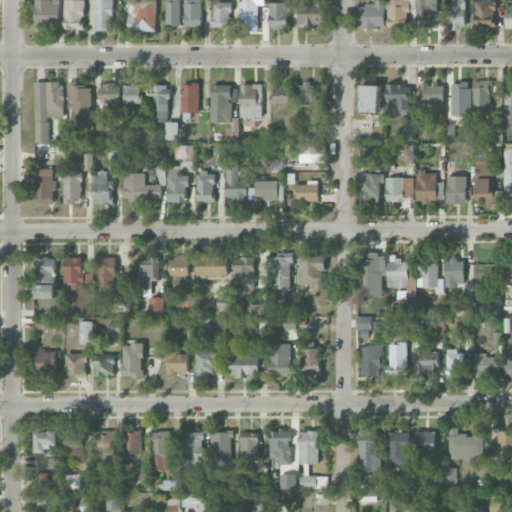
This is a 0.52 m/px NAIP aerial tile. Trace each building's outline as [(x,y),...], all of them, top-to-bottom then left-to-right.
[(60,26),(59,0),(36,0),(37,26),(60,26)] [(84,0),(64,0),(64,29),(84,29),(84,0)] [(94,0),(95,30),(113,30),(112,0),(94,0)] [(156,32),(157,0),(131,0),(131,12),(129,12),(128,31),(156,32)] [(166,0),(167,27),(181,26),(180,0),(166,0)] [(202,26),(201,0),(184,0),(185,27),(202,26)] [(264,0),(240,0),(241,31),(259,30),(259,5),(264,5),(264,0)] [(358,28),(384,29),(385,0),(373,0),(373,5),(359,5),(358,28)] [(387,0),(387,27),(408,27),(408,0),(387,0)] [(416,0),(417,27),(436,27),(436,0),(416,0)] [(447,0),(447,28),(465,29),(465,0),(447,0)] [(475,0),(475,27),(495,27),(495,1),(475,0)] [(231,28),(232,2),(214,1),(213,27),(231,28)] [(300,25),(323,24),(323,1),(299,1),(300,25)] [(288,2),(269,3),(270,29),(289,29),(288,2)] [(92,128),(92,86),(77,86),(77,81),(68,81),(68,101),(74,101),(74,128),(92,128)] [(491,113),(491,81),(474,81),(473,112),(491,113)] [(35,142),(50,142),(50,117),(64,117),(64,82),(35,82),(35,142)] [(183,113),(200,113),(199,83),(182,83),(183,113)] [(300,83),(300,103),(314,103),(315,83),(300,83)] [(451,83),(452,116),(471,115),(471,83),(451,83)] [(101,103),(111,103),(111,114),(121,113),(120,84),(101,84),(101,103)] [(241,117),(262,117),(263,84),(241,84),(241,117)] [(387,84),(387,108),(409,109),(409,84),(387,84)] [(421,102),(444,103),(445,84),(422,84),(421,102)] [(124,85),(124,104),(142,104),(142,85),(124,85)] [(211,112),(216,112),(216,123),(230,123),(229,133),(239,133),(239,117),(232,117),(233,85),(212,85),(211,112)] [(360,111),(380,112),(380,86),(361,85),(360,111)] [(289,104),(290,86),(272,86),(272,103),(289,104)] [(104,114),(95,114),(96,130),(104,130),(104,114)] [(179,122),(166,122),(166,139),(179,140),(179,122)] [(310,162),(324,162),(325,135),(310,134),(310,143),(310,144),(310,162)] [(108,169),(122,169),(122,149),(108,149),(108,169)] [(84,154),(83,170),(92,170),(92,154),(84,154)] [(283,171),(283,159),(269,159),(269,171),(283,171)] [(238,163),(226,163),(227,201),(253,201),(252,180),(239,181),(238,163)] [(511,163),(504,163),(503,203),(511,203),(511,163)] [(37,203),(55,203),(54,168),(36,169),(37,203)] [(188,202),(189,175),(180,175),(180,168),(168,168),(168,201),(188,202)] [(417,202),(437,202),(437,173),(426,173),(426,169),(417,169),(417,202)] [(65,202),(82,202),(82,172),(64,172),(65,202)] [(198,202),(215,202),(214,172),(197,172),(198,202)] [(112,204),(112,181),(107,181),(107,173),(94,173),(93,204),(112,204)] [(145,173),(124,173),(124,199),(162,199),(162,184),(146,185),(145,173)] [(381,173),(362,173),(361,199),(380,200),(381,173)] [(467,176),(448,176),(447,203),(466,203),(467,176)] [(386,201),(405,201),(405,196),(414,197),(414,178),(387,177),(386,201)] [(493,203),(493,178),(475,178),(476,204),(493,203)] [(255,199),(283,199),(283,181),(255,181),(255,199)] [(318,201),(317,182),(294,183),(295,201),(318,201)] [(501,202),(502,191),(494,190),(494,202),(501,202)] [(381,253),(360,252),(360,297),(381,297),(381,253)] [(197,276),(228,276),(228,254),(198,253),(197,276)] [(292,289),(291,253),(283,253),(283,256),(273,257),(273,289),(292,289)] [(189,275),(189,256),(169,256),(169,275),(189,275)] [(233,257),(235,290),(256,290),(255,256),(233,257)] [(323,284),(324,256),(300,256),(299,284),(323,284)] [(85,258),(65,257),(64,282),(73,282),(73,289),(84,289),(85,258)] [(117,285),(116,257),(96,257),(97,286),(117,285)] [(56,299),(55,258),(35,259),(36,299),(56,299)] [(160,281),(160,259),(139,258),(139,289),(152,289),(153,281),(160,281)] [(465,259),(446,259),(445,285),(464,286),(465,259)] [(409,260),(388,260),(387,288),(408,288),(409,260)] [(419,287),(438,286),(438,260),(419,261),(419,287)] [(195,307),(195,295),(183,294),(183,307),(195,307)] [(165,314),(165,297),(151,297),(151,313),(165,314)] [(216,315),(229,315),(229,303),(216,302),(216,315)] [(451,316),(475,316),(475,303),(452,303),(451,316)] [(267,304),(251,304),(250,316),(267,316),(267,304)] [(356,329),(373,329),(373,316),(356,316),(356,329)] [(432,341),(444,341),(444,317),(433,317),(432,341)] [(80,344),(92,345),(92,321),(81,321),(80,344)] [(121,333),(121,323),(109,322),(109,332),(121,333)] [(315,341),(302,342),(302,373),(321,373),(321,348),(315,348),(315,341)] [(123,344),(124,378),(144,377),(144,344),(123,344)] [(292,344),(271,344),(270,375),(291,375),(292,344)] [(389,344),(388,375),(406,376),(407,344),(389,344)] [(361,376),(382,376),(382,346),(362,345),(361,376)] [(416,375),(439,374),(439,348),(415,349),(416,375)] [(228,375),(259,376),(260,356),(244,356),(244,350),(229,349),(228,375)] [(36,351),(37,379),(50,379),(49,374),(57,374),(56,350),(36,351)] [(197,351),(196,375),(215,375),(215,352),(197,351)] [(447,377),(464,377),(464,351),(447,351),(447,377)] [(189,372),(188,352),(167,353),(168,375),(177,375),(177,372),(189,372)] [(87,353),(66,353),(66,375),(87,375),(87,353)] [(498,357),(487,357),(487,353),(474,353),(475,377),(499,377),(498,357)] [(95,376),(115,375),(115,359),(95,359),(95,376)] [(458,427),(450,428),(450,459),(483,459),(483,434),(459,434),(458,427)] [(65,429),(64,460),(85,461),(86,430),(65,429)] [(94,455),(99,455),(99,462),(113,462),(114,431),(105,430),(105,432),(95,432),(94,455)] [(291,431),(271,430),(270,464),(291,465),(291,431)] [(36,453),(52,453),(52,445),(58,445),(58,432),(37,431),(36,453)] [(142,432),(125,431),(124,454),(141,454),(142,432)] [(171,470),(170,431),(152,431),(153,470),(171,470)] [(319,431),(300,431),(299,464),(319,464),(319,431)] [(410,432),(386,431),(386,469),(409,469),(410,432)] [(436,431),(417,432),(417,453),(436,452),(436,431)] [(511,455),(511,431),(498,431),(498,456),(511,455)] [(182,432),(182,468),(205,469),(205,432),(182,432)] [(213,432),(212,464),(232,465),(232,433),(213,432)] [(242,470),(259,470),(258,433),(241,433),(242,470)] [(442,485),(458,485),(458,468),(443,468),(442,485)] [(34,505),(47,505),(47,473),(35,472),(34,505)] [(296,489),(296,474),(280,474),(280,489),(296,489)] [(300,488),(327,489),(328,476),(301,475),(300,488)] [(179,481),(165,481),(164,489),(179,490),(179,481)] [(358,501),(377,502),(378,492),(359,491),(358,501)] [(191,503),(202,500),(200,493),(189,495),(191,503)] [(107,510),(121,510),(120,495),(106,495),(107,510)]
